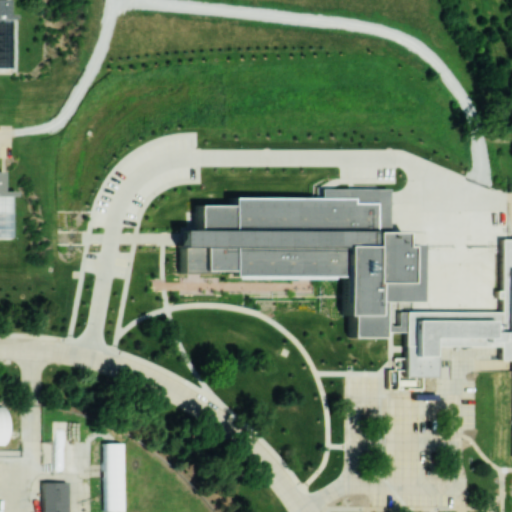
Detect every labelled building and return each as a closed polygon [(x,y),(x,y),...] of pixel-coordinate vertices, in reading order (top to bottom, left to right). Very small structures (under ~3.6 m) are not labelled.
[(0,0),(0,66),(11,67),(10,13),(6,13),(5,0),(0,0)] [(0,171),(0,170),(0,237),(12,237),(12,190),(0,190),(0,171)] [(497,346),(497,359),(511,359),(511,373),(511,457),(511,456),(511,238),(497,238),(496,311),(441,311),(441,290),(433,294),(429,306),(419,289),(441,290),(446,275),(424,275),(377,196),(194,195),(194,229),(177,229),(176,275),(343,276),(343,334),(406,335),(380,403),(434,371),(434,345),(497,346)] [(119,442),(99,443),(100,511),(120,511),(119,442)] [(38,511),(63,511),(64,481),(39,481),(38,511)]
